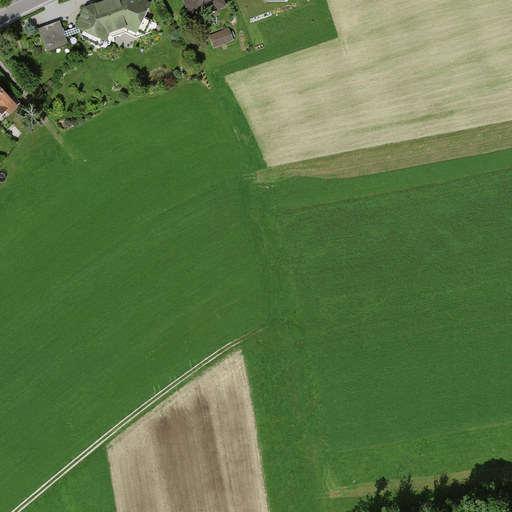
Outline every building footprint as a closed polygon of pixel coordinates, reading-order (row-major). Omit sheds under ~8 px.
[(143,0),(114,0),(85,10),(76,31),(105,43),(109,34),(124,29),(136,34),(148,6),(142,3),(143,0)] [(224,7),(221,0),(184,0),(191,19),(224,7)] [(62,29),(60,24),(41,31),(48,51),(67,45),(62,29)] [(233,40),(229,31),(211,38),(215,47),(233,40)] [(0,92),(0,116),(12,105),(0,92)]
